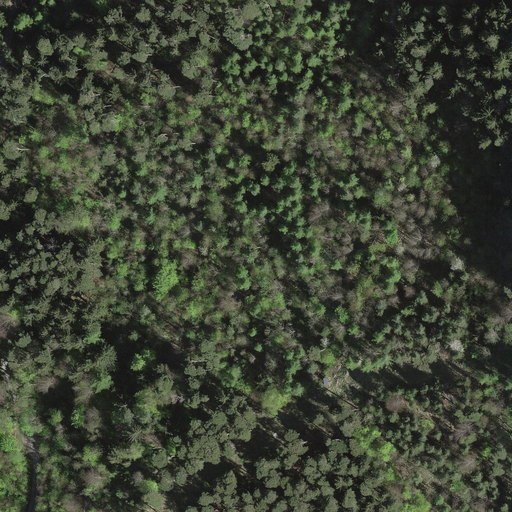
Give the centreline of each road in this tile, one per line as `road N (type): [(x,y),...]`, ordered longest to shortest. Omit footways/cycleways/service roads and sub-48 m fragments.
road 1 (track): [(17,0),(4,169),(31,323),(83,394),(92,422),(86,511)]
road 2 (track): [(29,511),(34,442),(10,391),(0,298)]
